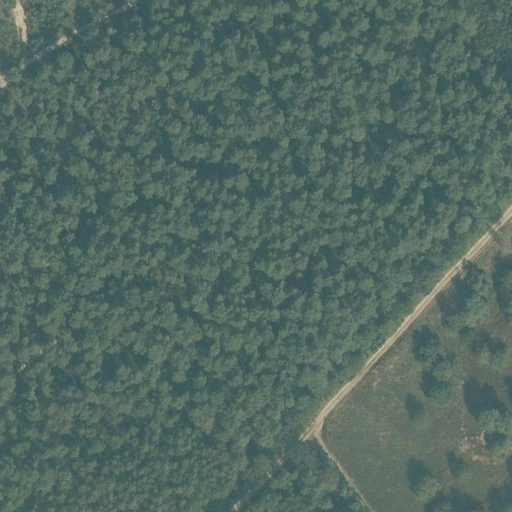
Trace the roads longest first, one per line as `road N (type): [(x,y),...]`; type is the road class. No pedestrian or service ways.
road 1 (track): [(0,381),(178,258),(271,227),(333,233),(353,223),(451,161),(511,99)]
road 2 (track): [(229,511),(511,206)]
